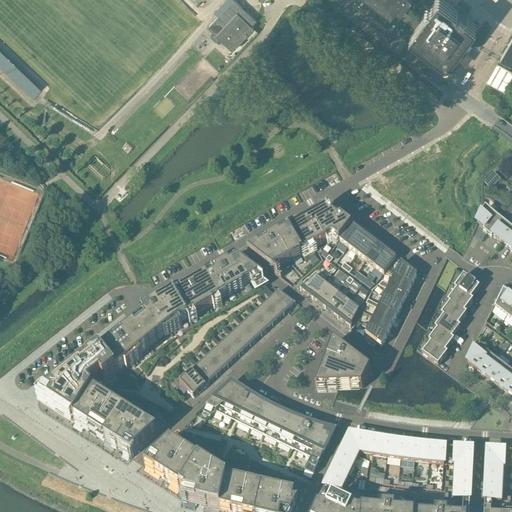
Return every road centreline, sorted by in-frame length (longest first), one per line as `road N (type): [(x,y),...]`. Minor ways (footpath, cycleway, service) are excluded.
road 1 (unclassified): [(448,118),(418,84),(298,0)]
road 2 (residential): [(431,270),(383,362),(322,318)]
road 3 (residential): [(141,299),(114,292),(0,384)]
road 4 (residential): [(19,404),(141,299)]
road 5 (unclassified): [(464,99),(338,0)]
road 6 (residential): [(237,372),(126,472)]
road 7 (residential): [(350,420),(479,434)]
road 8 (residential): [(431,270),(327,193)]
road 9 (residential): [(126,472),(19,404)]
